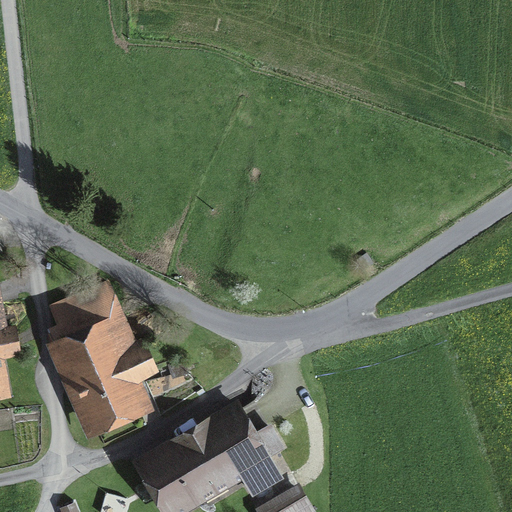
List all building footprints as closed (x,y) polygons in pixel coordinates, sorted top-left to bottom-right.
[(363,269),(373,262),(366,252),(357,259),(363,269)] [(118,359),(126,377),(154,365),(147,348),(145,349),(142,342),(136,345),(108,282),(52,306),(60,325),(57,337),(75,378),(118,359)] [(0,355),(18,352),(14,327),(5,329),(0,297),(0,355)] [(138,404),(126,377),(118,359),(75,378),(94,422),(138,404)] [(241,468),(254,492),(276,479),(263,455),(280,445),(254,400),(145,463),(172,508),(241,468)] [(101,511),(126,511),(132,496),(108,489),(101,511)] [(311,511),(298,490),(261,511),(311,511)] [(74,511),(70,502),(61,506),(63,511),(74,511)]
